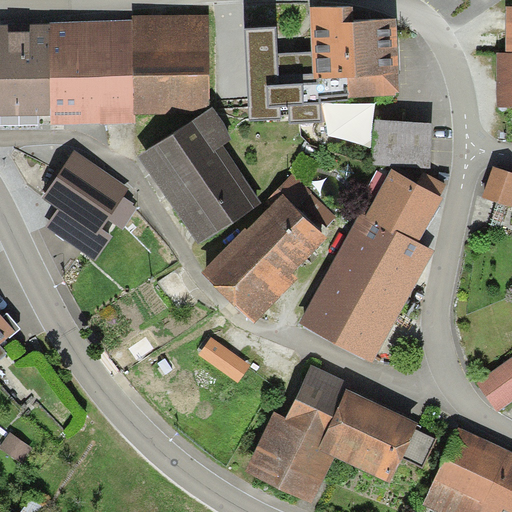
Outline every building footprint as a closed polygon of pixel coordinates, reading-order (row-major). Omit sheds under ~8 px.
[(349,101),(399,97),(398,67),(395,19),(356,22),(356,9),(312,11),(315,54),(316,82),(348,80),(349,101)] [(511,10),(506,10),(507,55),(499,55),(500,110),(511,109),(511,10)] [(208,15),(133,16),(133,22),(135,115),(205,113),(210,110),(208,15)] [(135,115),(133,22),(51,23),(51,27),(0,27),(0,119),(51,118),(50,126),(136,125),(135,115)] [(349,101),(348,80),(316,82),(315,54),(276,55),(275,34),(248,35),(250,88),(252,120),(278,119),(277,107),(293,106),(293,121),(322,120),(321,102),(349,101)] [(138,158),(198,247),(262,205),(224,148),(232,143),(210,110),(205,113),(138,158)] [(429,128),(375,127),(373,165),(427,167),(429,128)] [(119,187),(72,153),(46,189),(64,202),(92,223),(95,219),(116,190),(119,187)] [(511,168),(492,163),(483,195),(496,199),(511,203),(511,199),(511,168)] [(444,201),(392,173),(366,219),(361,216),(301,326),(372,365),(434,253),(419,245),(444,201)] [(116,190),(95,219),(113,232),(134,204),(116,190)] [(285,192),(207,272),(255,318),(295,276),(289,270),(326,231),(285,192)] [(511,203),(496,199),(488,226),(511,232),(511,203)] [(92,223),(64,202),(49,222),(99,259),(114,239),(92,223)] [(0,339),(1,338),(4,341),(20,326),(8,312),(2,316),(0,313),(0,339)] [(212,339),(200,357),(238,382),(250,365),(212,339)] [(511,358),(478,383),(498,411),(511,401),(511,358)] [(320,451),(347,393),(350,386),(313,367),(286,422),(276,416),(245,479),(310,510),(335,459),(320,451)] [(347,393),(320,451),(335,459),(392,485),(404,460),(424,469),(436,442),(415,432),(418,427),(383,410),(347,393)] [(511,511),(511,454),(459,430),(423,506),(435,511),(511,511)] [(4,448),(25,460),(35,444),(14,432),(4,448)]
